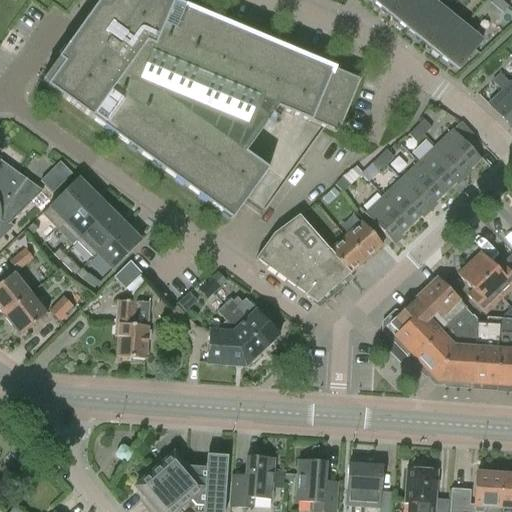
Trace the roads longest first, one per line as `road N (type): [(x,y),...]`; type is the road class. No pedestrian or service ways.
road 1 (residential): [(2,99),(325,334),(339,335)]
road 2 (residential): [(511,159),(465,111),(378,48),(267,0)]
road 3 (tertiary): [(336,416),(72,398)]
road 4 (residential): [(339,335),(511,171)]
road 5 (tertiary): [(511,429),(336,416)]
road 6 (residential): [(106,511),(74,470),(72,398)]
